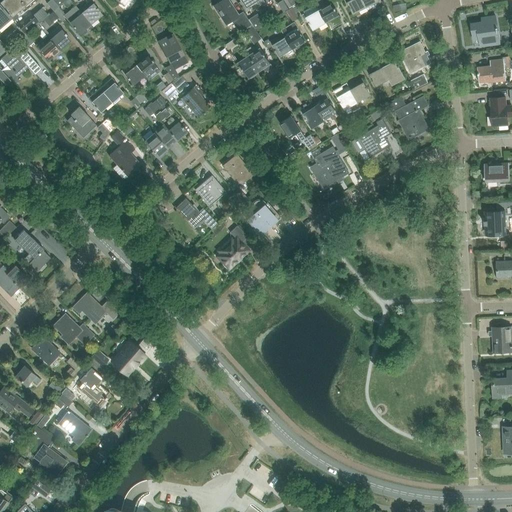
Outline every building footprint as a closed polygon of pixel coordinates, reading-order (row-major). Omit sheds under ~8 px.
[(19,0),(1,0),(0,1),(0,4),(14,21),(27,9),(19,0)] [(19,0),(27,9),(37,0),(19,0)] [(58,7),(52,0),(50,0),(46,4),(53,11),(58,7)] [(86,9),(81,13),(90,24),(102,15),(97,10),(98,9),(91,0),(83,6),(86,9)] [(232,22),(240,33),(252,25),(243,12),(238,15),(228,0),(223,0),(214,6),(227,26),(232,22)] [(241,0),(247,9),(260,0),(259,0),(241,0)] [(289,9),(283,0),(278,3),(283,12),(289,9)] [(293,0),(283,0),(289,9),(296,4),(293,0)] [(313,0),(317,6),(326,23),(339,16),(334,8),(337,6),(334,0),(327,0),(324,2),(322,0),(313,0)] [(366,7),(362,0),(345,0),(353,14),(366,7)] [(0,31),(14,21),(0,4),(0,31)] [(296,13),(301,10),(298,4),(293,7),(296,13)] [(64,14),(67,17),(67,19),(79,33),(81,36),(92,27),(90,24),(81,13),(78,10),(75,6),(64,14)] [(317,6),(312,9),(314,13),(306,17),(314,30),(326,23),(317,6)] [(48,16),(44,11),(45,9),(43,7),(42,8),(33,15),(39,23),(47,16),(48,16)] [(59,7),(53,12),(58,17),(61,21),(64,19),(67,17),(64,14),(59,7)] [(287,11),(293,22),(299,18),(292,8),(287,11)] [(58,17),(53,12),(48,16),(47,16),(52,22),(58,17)] [(249,19),(255,29),(264,24),(260,17),(258,14),(249,19)] [(25,35),(27,34),(34,28),(38,25),(39,24),(33,16),(19,27),(25,35)] [(479,39),(481,47),(499,44),(498,32),(497,27),(495,16),(487,17),(487,21),(471,24),(473,40),(479,39)] [(294,23),(281,31),(283,33),(293,49),(304,41),(301,36),(302,35),(301,33),(300,34),(299,32),(300,32),(294,23)] [(253,26),(245,32),(254,44),(261,39),(253,26)] [(17,42),(25,35),(19,27),(10,35),(17,42)] [(58,27),(47,36),(59,50),(70,41),(58,27)] [(0,56),(6,51),(17,42),(9,33),(4,38),(7,42),(4,45),(0,40),(0,56)] [(269,39),(264,42),(268,49),(273,46),(280,57),(293,49),(283,33),(270,41),(269,39)] [(25,35),(22,38),(28,45),(29,46),(34,42),(27,34),(25,35)] [(172,34),(158,42),(170,63),(170,65),(164,68),(167,72),(173,80),(179,77),(177,74),(175,70),(188,63),(184,56),(172,34)] [(59,50),(47,36),(36,46),(48,60),(59,50)] [(237,37),(233,40),(225,45),(229,50),(241,42),(237,37)] [(16,43),(23,50),(28,45),(22,38),(18,41),(16,43)] [(420,56),(425,53),(420,43),(401,52),(411,72),(420,68),(418,63),(422,61),(420,56)] [(246,51),(247,52),(260,71),(262,73),(264,73),(271,69),(271,66),(271,64),(265,55),(264,53),(263,54),(259,48),(259,49),(254,52),(251,47),(246,51)] [(39,68),(24,51),(19,55),(13,48),(1,59),(17,77),(29,67),(34,73),(39,68)] [(145,52),(133,61),(144,76),(149,72),(153,77),(160,71),(145,52)] [(247,52),(242,56),(244,58),(239,62),(249,79),(260,71),(247,52)] [(380,63),(382,67),(389,80),(392,86),(406,78),(394,56),(380,63)] [(504,68),(507,68),(510,67),(509,56),(503,57),(503,59),(489,60),(490,65),(477,67),(479,83),(491,81),(491,82),(505,81),(504,68)] [(144,76),(133,61),(121,71),(132,85),(144,76)] [(389,80),(382,67),(377,70),(375,66),(367,71),(375,87),(389,80)] [(167,72),(162,75),(168,83),(173,80),(167,72)] [(411,81),(415,89),(428,83),(423,75),(411,81)] [(113,78),(101,88),(112,102),(115,105),(121,100),(118,97),(123,93),(119,88),(120,87),(113,78)] [(355,87),(350,89),(358,103),(371,95),(362,78),(353,83),(355,87)] [(161,91),(166,97),(169,101),(172,99),(179,92),(171,83),(161,91)] [(196,85),(181,98),(198,117),(209,106),(201,97),(204,94),(196,85)] [(360,107),(358,103),(350,89),(345,92),(342,86),(333,91),(347,115),(353,111),(355,114),(361,111),(360,108),(360,107)] [(112,102),(101,88),(89,98),(96,107),(97,107),(101,112),(106,108),(108,110),(115,105),(112,102)] [(135,98),(142,106),(148,101),(141,93),(135,98)] [(320,103),(315,106),(323,118),(336,110),(326,94),(318,99),(320,103)] [(163,104),(166,102),(160,96),(151,105),(150,104),(147,106),(148,107),(153,113),(160,107),(162,109),(165,106),(163,104)] [(386,104),(388,107),(390,111),(395,109),(396,110),(395,111),(408,135),(417,131),(418,134),(428,129),(418,111),(429,106),(423,96),(406,105),(401,96),(386,104)] [(511,112),(511,105),(506,106),(505,97),(490,98),(492,126),(508,125),(507,117),(511,116),(511,112)] [(130,102),(137,110),(142,106),(135,98),(130,102)] [(323,118),(315,106),(313,102),(300,110),(312,129),(325,121),(323,118)] [(72,115),(66,120),(83,138),(96,125),(94,123),(79,107),(70,114),(72,115)] [(148,107),(144,110),(149,116),(153,113),(148,107)] [(160,112),(156,116),(161,122),(165,118),(161,113),(160,112)] [(317,145),(313,139),(311,135),(306,138),(291,116),(280,123),(290,138),(296,135),(301,142),(303,141),(309,151),(318,145),(317,145)] [(109,117),(102,123),(110,132),(120,123),(109,117)] [(357,137),(351,141),(358,153),(364,149),(370,159),(386,150),(391,147),(385,137),(392,133),(383,118),(376,122),(378,125),(362,134),(357,137)] [(119,124),(128,135),(133,130),(124,120),(119,124)] [(178,122),(168,130),(177,140),(186,132),(178,122)] [(110,132),(102,123),(97,128),(102,133),(99,138),(104,141),(110,132)] [(163,125),(154,133),(155,134),(167,148),(177,140),(168,130),(163,125)] [(110,137),(118,146),(126,140),(118,131),(110,137)] [(155,134),(154,133),(144,141),(157,157),(167,148),(155,134)] [(331,138),(338,150),(344,147),(337,134),(331,138)] [(93,145),(96,148),(101,142),(97,139),(93,145)] [(126,140),(118,146),(109,155),(118,165),(113,169),(121,178),(123,179),(125,178),(140,165),(130,154),(135,150),(126,140)] [(317,164),(311,167),(315,173),(324,188),(337,180),(342,177),(348,173),(338,155),(335,151),(333,147),(321,154),(324,159),(317,164)] [(295,151),(290,155),(293,160),(298,156),(295,151)] [(244,182),(252,175),(236,155),(223,166),(239,186),(244,182)] [(484,164),(485,182),(510,181),(509,163),(484,164)] [(195,189),(209,206),(226,192),(211,175),(195,189)] [(239,189),(234,193),(242,203),(247,198),(239,189)] [(228,198),(230,199),(227,202),(233,209),(236,207),(237,207),(242,203),(234,193),(228,198)] [(166,211),(174,206),(167,197),(160,202),(166,211)] [(185,198),(176,208),(194,227),(195,228),(204,221),(212,229),(217,224),(203,209),(199,212),(192,205),(185,198)] [(261,233),(262,235),(281,218),(267,202),(265,204),(264,203),(261,201),(258,200),(255,201),(253,203),(252,206),(252,209),(253,212),(247,218),(248,219),(247,220),(248,219),(260,233),(259,234),(260,234),(261,233)] [(0,206),(0,220),(3,223),(9,217),(5,214),(6,213),(0,206)] [(505,226),(505,211),(486,212),(487,235),(500,234),(500,237),(508,237),(508,226),(505,226)] [(31,218),(26,222),(37,232),(40,228),(41,228),(38,225),(31,218)] [(0,229),(0,233),(4,237),(16,227),(9,221),(0,229)] [(218,257),(229,268),(247,250),(240,243),(247,237),(237,226),(230,233),(236,239),(218,257)] [(29,264),(37,271),(50,258),(42,250),(43,249),(23,230),(14,240),(29,254),(24,259),(29,264)] [(511,261),(496,262),(497,277),(511,276),(511,261)] [(2,266),(0,267),(0,268),(19,288),(29,279),(15,265),(8,272),(2,266)] [(19,288),(0,268),(0,286),(10,297),(19,288)] [(73,307),(79,313),(81,311),(95,324),(106,313),(112,320),(119,313),(107,301),(101,307),(87,293),(73,307)] [(83,323),(78,327),(65,315),(54,326),(62,333),(59,337),(68,345),(76,337),(84,344),(94,334),(83,323)] [(511,345),(511,327),(492,328),(493,353),(511,352),(511,345)] [(32,349),(49,365),(60,354),(43,338),(32,349)] [(129,341),(111,362),(127,375),(138,362),(140,363),(146,356),(129,341)] [(95,351),(91,356),(102,366),(109,359),(97,349),(95,351)] [(66,362),(74,370),(80,364),(71,356),(66,362)] [(102,378),(95,371),(100,365),(90,356),(90,357),(91,358),(84,366),(89,369),(79,380),(83,383),(78,388),(100,407),(111,395),(97,383),(102,378)] [(74,370),(70,374),(73,376),(82,366),(80,364),(74,370)] [(15,376),(26,386),(31,380),(37,384),(41,380),(24,366),(15,376)] [(493,378),(493,385),(494,399),(507,398),(507,394),(511,393),(511,369),(506,370),(507,377),(493,378)] [(49,386),(58,393),(62,389),(52,381),(49,386)] [(4,387),(0,391),(0,406),(8,413),(12,407),(18,412),(19,410),(28,417),(34,410),(14,394),(15,392),(11,388),(9,391),(4,387)] [(65,388),(61,393),(62,394),(66,397),(70,392),(65,388)] [(58,399),(55,404),(60,408),(64,404),(68,407),(72,402),(66,397),(62,394),(58,399)] [(73,436),(71,439),(79,445),(91,429),(67,411),(57,424),(73,436)] [(36,412),(32,418),(37,422),(42,416),(36,412)] [(40,421),(36,425),(40,429),(44,424),(40,421)] [(511,426),(501,427),(503,454),(511,453),(511,426)] [(29,440),(29,441),(34,445),(35,444),(40,438),(42,440),(46,434),(37,427),(33,433),(34,434),(29,440)] [(10,437),(21,445),(25,440),(14,431),(10,437)] [(67,461),(49,448),(43,444),(40,448),(34,456),(47,466),(44,470),(54,478),(67,461)] [(12,464),(4,474),(10,479),(18,469),(12,464)] [(50,490),(37,480),(28,492),(34,497),(38,491),(45,496),(50,490)] [(6,494),(0,489),(0,511),(2,510),(4,511),(10,503),(3,498),(6,494)] [(32,511),(23,502),(17,511),(32,511)]
